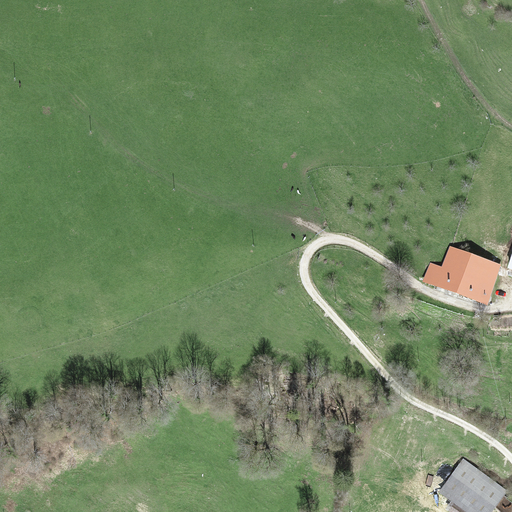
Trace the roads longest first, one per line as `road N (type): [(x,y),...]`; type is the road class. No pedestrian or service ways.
road 1 (track): [(511,457),(400,385),(312,290),(303,267),(314,244),(338,236),(449,298),(511,304)]
road 2 (track): [(511,123),(467,79),(424,0)]
